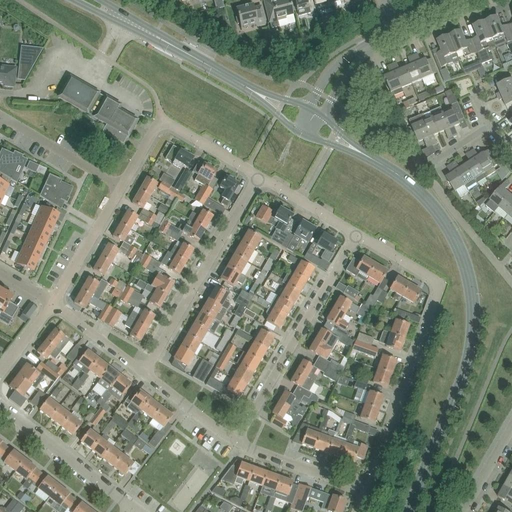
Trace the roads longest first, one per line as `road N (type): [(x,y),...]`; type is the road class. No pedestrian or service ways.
road 1 (tertiary): [(410,511),(468,358),(472,302),(449,232),(372,159)]
road 2 (residential): [(369,481),(436,286),(427,273),(357,237)]
road 3 (residential): [(236,437),(357,237)]
road 4 (residential): [(142,374),(258,177)]
road 5 (residential): [(133,503),(0,402)]
road 6 (tertiary): [(257,94),(123,18)]
road 7 (residential): [(369,481),(236,437)]
road 8 (residential): [(51,305),(120,185)]
road 9 (residential): [(120,185),(0,117)]
